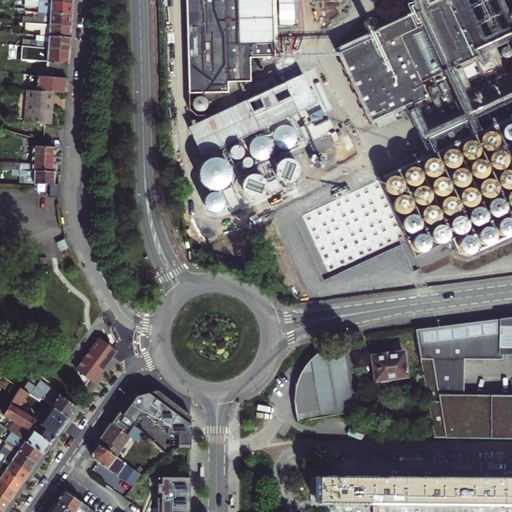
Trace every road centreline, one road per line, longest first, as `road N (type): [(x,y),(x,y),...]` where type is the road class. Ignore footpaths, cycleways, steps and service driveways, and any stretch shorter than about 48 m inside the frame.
road 1 (residential): [(160,326),(122,312),(76,222),(86,0)]
road 2 (tertiary): [(160,349),(119,381),(27,511)]
road 3 (secondary): [(144,164),(139,0)]
road 4 (secondary): [(144,164),(144,220),(171,303)]
road 5 (secondary): [(202,284),(184,276),(167,249),(144,164)]
road 6 (tertiary): [(511,291),(384,308)]
road 7 (tertiary): [(269,351),(313,326),(384,308)]
road 8 (tertiary): [(384,308),(264,312)]
